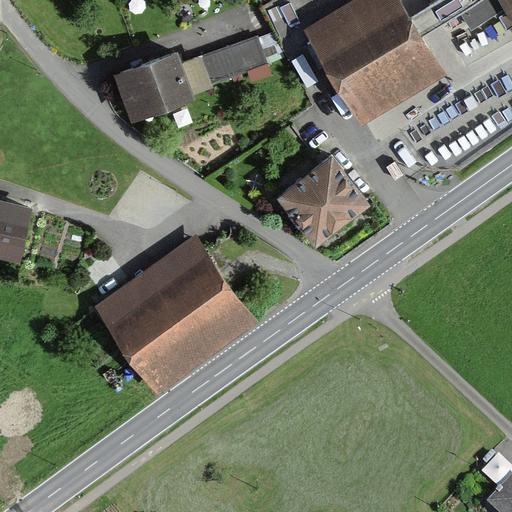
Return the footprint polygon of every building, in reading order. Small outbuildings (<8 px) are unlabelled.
[(405,0),(364,0),(316,28),(368,117),(447,71),(405,0)] [(177,52),(116,74),(132,120),(263,73),(253,47),(184,72),(177,52)] [(337,155),(285,195),(322,242),(374,203),(337,155)] [(35,210),(0,201),(0,251),(24,257),(35,210)] [(201,237),(103,305),(158,384),(256,315),(201,237)] [(511,511),(511,489),(494,509),(498,511),(511,511)]
